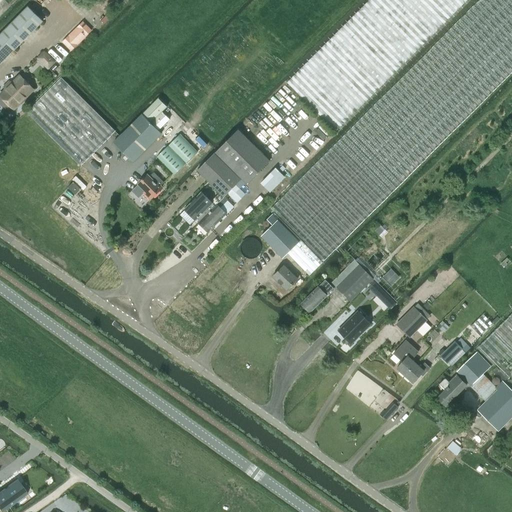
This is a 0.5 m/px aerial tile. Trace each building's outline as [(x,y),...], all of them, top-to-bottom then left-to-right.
[(322,263),(511,72),(511,0),(480,0),(315,165),(271,209),(274,213),(267,220),(273,226),(262,237),(282,258),(287,253),(309,276),(318,267),(322,263)] [(468,0),(369,0),(286,83),(335,133),(446,22),(468,0)] [(29,7),(0,35),(0,64),(43,21),(29,7)] [(62,42),(71,51),(92,30),(82,21),(62,42)] [(50,56),(42,64),(48,70),(56,62),(50,56)] [(13,109),(25,97),(33,90),(20,77),(12,85),(10,83),(5,88),(7,90),(0,96),(2,97),(0,98),(5,103),(6,101),(13,109)] [(80,166),(84,162),(115,131),(61,78),(26,113),(80,166)] [(169,120),(162,112),(167,107),(158,98),(114,143),(133,162),(161,134),(158,131),(169,120)] [(266,165),(268,162),(238,130),(215,153),(247,184),(266,165)] [(179,134),(168,146),(186,163),(197,152),(179,134)] [(168,146),(156,157),(174,175),(185,164),(168,146)] [(214,154),(197,171),(219,193),(224,198),(225,197),(228,194),(236,185),(241,180),(214,154)] [(261,184),(270,192),(284,177),(275,169),(261,184)] [(162,188),(160,186),(164,183),(154,173),(149,177),(147,176),(138,184),(146,192),(144,193),(151,199),(162,188)] [(74,182),(68,188),(75,195),(81,189),(74,182)] [(236,185),(228,194),(237,203),(245,194),(236,185)] [(185,210),(180,215),(190,225),(194,220),(196,221),(198,224),(215,207),(217,205),(224,198),(219,193),(211,202),(201,193),(184,210),(185,210)] [(215,207),(198,224),(208,233),(226,215),(220,208),(228,200),(225,197),(224,198),(217,205),(215,207)] [(360,238),(347,252),(355,260),(374,280),(396,301),(409,288),(414,283),(386,255),(365,234),(360,238)] [(348,276),(336,288),(351,303),(373,281),(374,280),(355,260),(351,264),(347,268),(343,271),(348,276)] [(287,290),(298,279),(284,266),(272,277),(287,290)] [(318,287),(301,304),(310,313),(327,296),(326,295),(333,288),(325,280),(318,287)] [(374,281),(367,287),(376,296),(383,290),(374,281)] [(427,301),(423,305),(428,310),(432,306),(427,301)] [(427,320),(427,319),(430,316),(418,303),(414,307),(414,306),(396,324),(410,338),(427,320)] [(359,310),(339,330),(352,342),(371,323),(362,314),(359,310)] [(498,390),(511,404),(511,314),(477,349),(496,368),(492,372),(502,381),(495,388),(498,390)] [(455,341),(440,356),(447,364),(462,349),(467,344),(461,338),(456,342),(455,341)] [(405,376),(416,364),(411,360),(418,352),(406,341),(395,353),(404,361),(397,369),(405,376)] [(476,392),(488,381),(483,376),(490,367),(476,353),(457,372),(471,387),(470,387),(476,392)] [(416,364),(405,376),(413,384),(422,373),(424,375),(430,368),(425,363),(421,368),(416,364)] [(445,407),(467,386),(456,375),(449,382),(445,379),(439,385),(445,390),(437,399),(445,407)] [(476,392),(486,402),(498,390),(495,388),(488,381),(476,392)] [(498,431),(511,416),(511,404),(498,390),(486,402),(478,411),(498,431)] [(0,510),(0,511),(1,511),(24,496),(18,487),(21,485),(17,479),(0,490),(0,510)]
